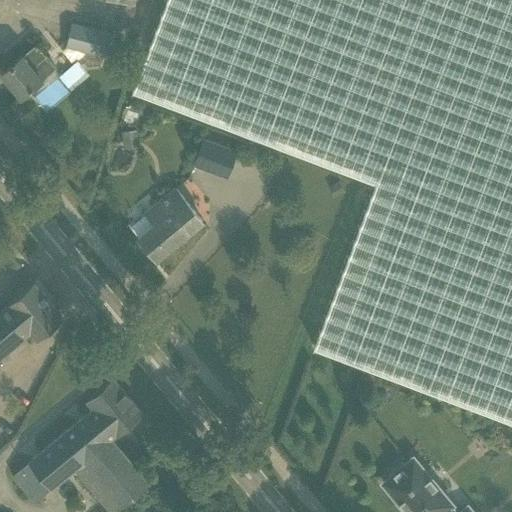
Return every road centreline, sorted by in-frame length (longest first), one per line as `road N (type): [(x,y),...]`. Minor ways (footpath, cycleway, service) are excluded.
road 1 (tertiary): [(280,511),(0,170)]
road 2 (track): [(0,486),(18,449),(142,344)]
